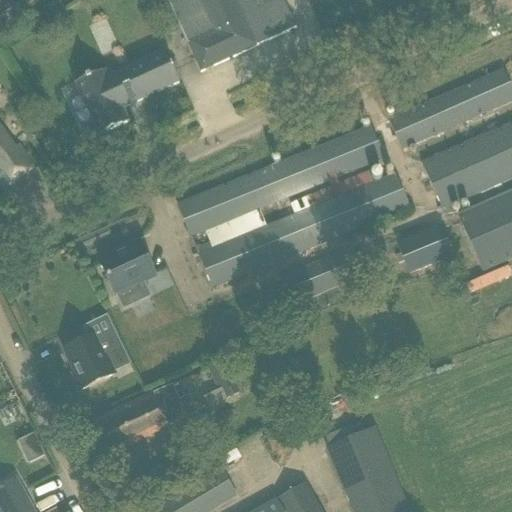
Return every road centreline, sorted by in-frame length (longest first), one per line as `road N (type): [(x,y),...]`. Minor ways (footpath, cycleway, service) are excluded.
road 1 (unclassified): [(0,243),(511,1)]
road 2 (unclassified): [(91,511),(0,326)]
